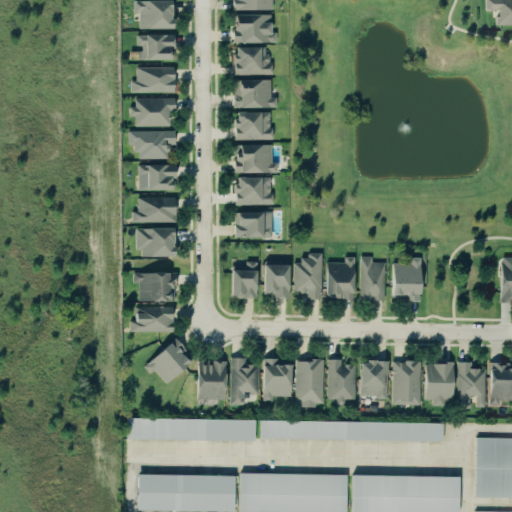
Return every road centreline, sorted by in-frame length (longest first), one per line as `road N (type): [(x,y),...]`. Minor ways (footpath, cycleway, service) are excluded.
road 1 (residential): [(203,0),(210,325)]
road 2 (residential): [(210,325),(511,333)]
